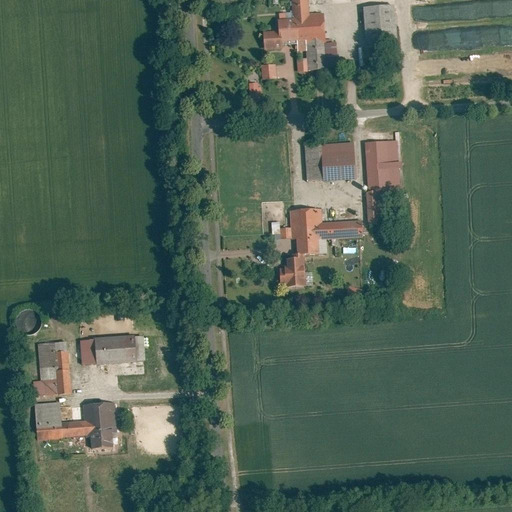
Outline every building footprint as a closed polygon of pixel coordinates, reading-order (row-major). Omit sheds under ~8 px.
[(303,67),(324,66),(322,11),(308,11),(308,0),(291,0),(292,14),(277,14),(278,28),(262,28),(263,46),(302,45),(303,67)] [(394,48),(392,5),(360,6),(362,49),(394,48)] [(263,68),(263,81),(278,81),(278,68),(263,68)] [(259,91),(259,83),(251,84),(251,101),(262,100),(262,91),(259,91)] [(399,143),(363,144),(366,223),(381,223),(380,195),(401,194),(399,143)] [(349,145),(304,147),(306,183),(351,181),(349,145)] [(316,209),(286,210),(288,265),(318,264),(317,245),(358,243),(357,222),(316,224),(316,209)] [(350,287),(347,299),(362,302),(365,290),(350,287)] [(36,327),(37,323),(37,321),(36,319),(35,317),(34,315),(32,314),(30,312),(27,312),(24,312),(20,313),(17,316),(15,318),(14,320),(14,324),(15,328),(16,330),(18,331),(20,333),(21,334),(24,334),(26,334),(30,333),(32,333),(34,331),(35,329),(36,327)] [(143,335),(79,339),(81,362),(145,357),(143,335)] [(65,392),(61,342),(36,344),(38,375),(31,375),(33,394),(65,392)] [(31,406),(34,436),(84,433),(85,455),(111,453),(107,402),(83,404),(84,421),(60,423),(58,404),(31,406)]
